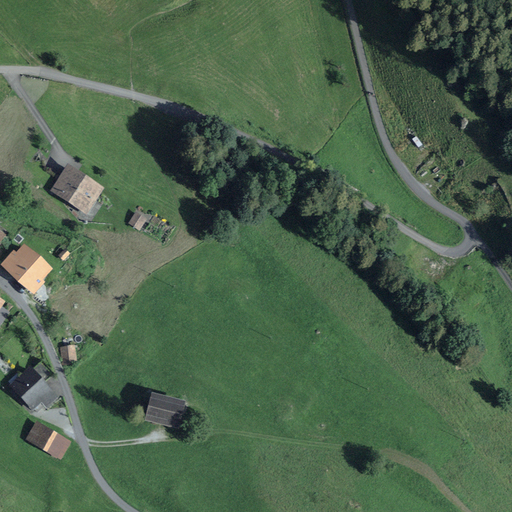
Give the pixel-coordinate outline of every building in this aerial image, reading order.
[(26,163),(29,179),(49,193),(58,180),(44,170),(42,161),(26,163)] [(80,163),(59,193),(95,216),(116,186),(80,163)] [(136,215),(131,223),(140,229),(145,222),(144,221),(144,220),(136,215)] [(49,268),(27,248),(20,255),(17,253),(7,264),(37,292),(42,285),(37,281),(49,268)] [(65,250),(59,256),(63,259),(69,254),(65,250)] [(76,363),(74,348),(61,350),(63,365),(76,363)] [(55,398),(42,384),(53,374),(42,361),(31,371),(30,370),(21,379),(17,374),(9,382),(37,412),(42,406),(39,404),(42,402),(46,406),(55,398)] [(159,396),(153,417),(182,424),(187,403),(159,396)] [(22,437),(43,449),(51,435),(31,423),(22,437)] [(70,444),(51,435),(43,449),(62,458),(70,444)]
